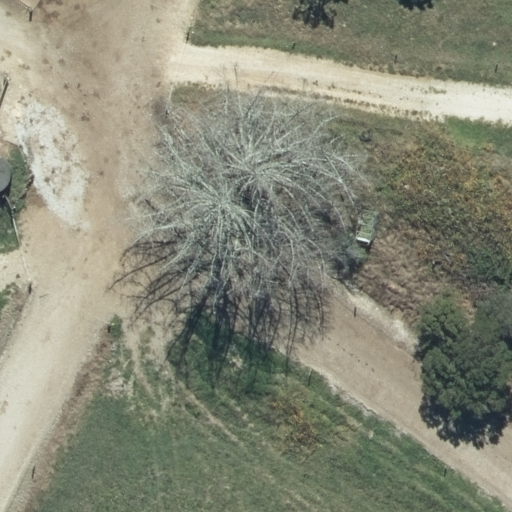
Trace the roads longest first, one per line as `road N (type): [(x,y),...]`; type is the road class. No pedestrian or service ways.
road 1 (unclassified): [(0,94),(84,178),(511,474)]
road 2 (track): [(84,178),(0,331)]
